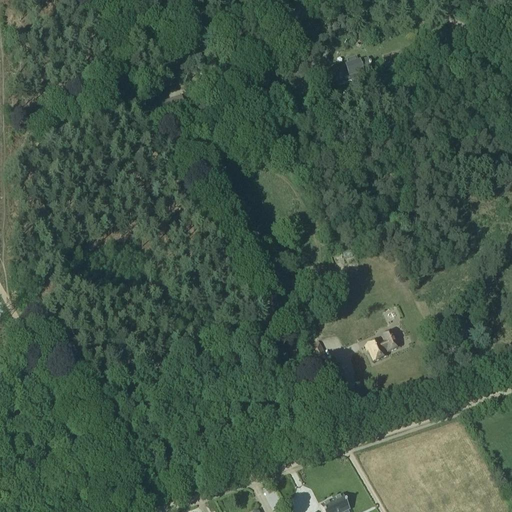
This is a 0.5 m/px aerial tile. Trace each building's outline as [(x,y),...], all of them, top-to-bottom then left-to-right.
[(246,16),(227,19),(229,30),(248,26),(246,16)] [(210,30),(192,35),(195,45),(213,40),(210,30)] [(296,42),(294,55),(306,57),(308,44),(296,42)] [(309,50),(308,58),(318,58),(319,51),(309,50)] [(345,70),(343,70),(347,84),(357,81),(356,76),(371,71),(368,60),(357,64),(355,59),(346,62),(348,67),(345,68),(345,70)] [(175,99),(158,104),(160,113),(177,108),(175,99)] [(399,325),(402,319),(397,316),(394,322),(399,325)] [(0,324),(0,334),(9,334),(8,324),(0,324)] [(376,340),(363,346),(366,353),(368,352),(373,364),(386,358),(384,354),(387,353),(388,354),(399,349),(394,338),(393,339),(390,332),(375,338),(376,340)] [(318,344),(307,350),(319,375),(331,369),(318,344)] [(319,508),(321,511),(348,511),(342,497),(319,508)]
